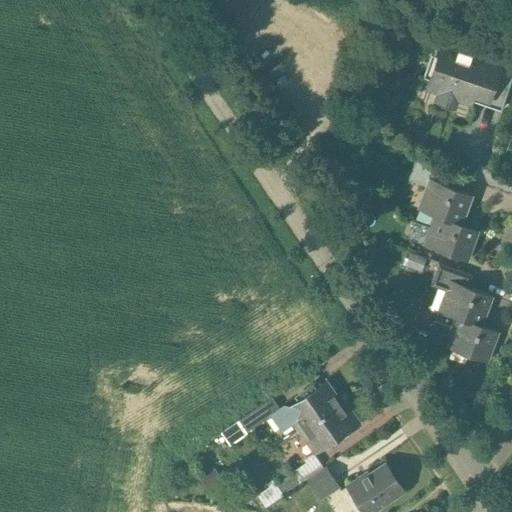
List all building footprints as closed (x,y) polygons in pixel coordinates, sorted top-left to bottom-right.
[(501,63),(443,44),(431,80),(442,84),(437,101),(454,107),(457,98),(470,103),(473,94),(489,100),(499,68),(501,63)] [(511,78),(511,72),(499,68),(489,100),(503,105),(511,78)] [(441,170),(416,161),(409,180),(427,186),(429,179),(437,181),(441,170)] [(437,181),(429,179),(427,186),(418,209),(435,216),(435,214),(462,224),(473,195),(437,181)] [(462,224),(435,214),(435,216),(424,245),(467,261),(479,230),(462,224)] [(472,275),(438,263),(434,274),(468,286),(472,275)] [(468,286),(434,274),(430,285),(445,291),(443,298),(447,299),(442,312),(455,317),(456,315),(482,325),(493,296),(468,286)] [(482,325),(456,315),(455,317),(451,328),(449,333),(452,334),(447,347),(487,362),(499,331),(482,325)] [(445,326),(434,321),(427,340),(438,344),(442,334),(445,326)] [(451,328),(445,326),(442,334),(448,337),(449,333),(451,328)] [(325,382),(286,409),(284,406),(277,410),(271,415),(281,430),(294,421),(300,430),(343,402),(342,401),(340,403),(325,382)] [(269,399),(238,420),(247,432),(271,415),(277,410),(269,399)] [(343,402),(300,430),(301,431),(303,429),(318,450),(357,423),(343,402)] [(238,420),(221,432),(229,444),(247,432),(238,420)] [(313,453),(303,460),(306,464),(294,473),(300,482),(300,483),(323,467),(313,453)] [(385,463),(362,479),(360,477),(347,486),(364,511),(372,511),(404,491),(385,463)] [(325,467),(307,479),(314,488),(332,477),(325,467)] [(294,473),(276,485),(283,494),(300,482),(294,473)] [(332,477),(314,488),(320,497),(338,486),(332,477)]
